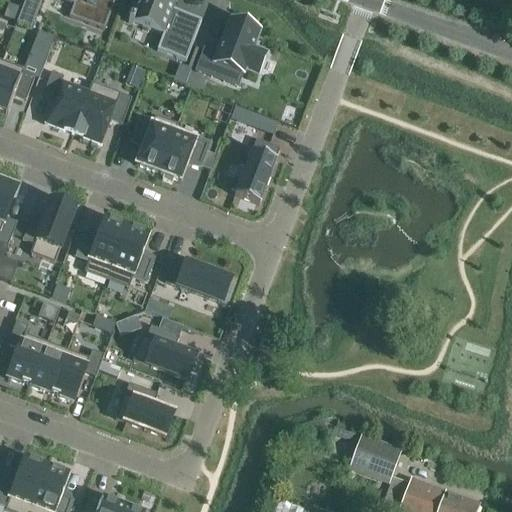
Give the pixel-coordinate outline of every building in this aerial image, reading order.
[(39,0),(25,0),(16,25),(31,30),(42,1),(39,0)] [(55,0),(64,3),(65,1),(74,4),(69,19),(104,32),(115,0),(55,0)] [(130,19),(128,25),(133,26),(163,37),(157,53),(185,64),(201,23),(172,12),(176,1),(174,0),(137,0),(130,19)] [(204,51),(195,73),(210,79),(215,66),(243,76),(245,72),(258,77),(266,55),(253,50),(260,32),(258,32),(231,22),(232,21),(230,21),(217,56),(204,51)] [(33,34),(29,45),(49,52),(53,41),(33,34)] [(2,64),(0,68),(0,114),(7,117),(14,98),(26,102),(34,79),(23,75),(24,72),(2,64)] [(51,74),(42,97),(54,102),(45,125),(44,125),(44,126),(73,137),(92,86),(91,85),(88,94),(61,84),(63,79),(51,74)] [(92,86),(73,137),(101,148),(102,147),(101,146),(110,123),(121,127),(131,101),(92,86)] [(141,120),(132,143),(144,147),(136,167),(158,176),(177,127),(155,118),(152,125),(141,120)] [(177,127),(158,176),(180,184),(188,164),(200,169),(205,154),(208,146),(196,141),(195,144),(174,136),(178,127),(177,127)] [(235,180),(230,192),(236,194),(235,197),(234,198),(259,207),(280,151),(256,142),(250,158),(244,156),(240,168),(245,170),(241,182),(235,180)] [(205,154),(200,169),(210,172),(215,158),(205,154)] [(0,184),(0,244),(8,248),(12,236),(17,225),(5,220),(16,190),(0,184)] [(23,240),(22,242),(34,247),(30,257),(54,266),(74,212),(50,203),(42,224),(31,219),(27,229),(23,240)] [(85,236),(77,259),(88,263),(84,274),(106,283),(127,229),(104,221),(97,240),(85,236)] [(17,225),(12,236),(23,240),(27,229),(17,225)] [(127,229),(106,283),(128,291),(132,280),(144,285),(153,261),(141,257),(149,237),(127,229)] [(19,265),(3,259),(0,268),(0,280),(11,284),(19,265)] [(165,285),(221,306),(230,282),(174,261),(165,285)] [(156,318),(161,306),(149,302),(145,314),(156,318)] [(68,314),(65,322),(77,326),(80,318),(68,314)] [(163,322),(159,332),(178,339),(182,329),(163,322)] [(16,324),(7,347),(19,351),(8,381),(30,390),(47,345),(25,337),(28,328),(16,324)] [(142,338),(133,363),(184,382),(186,383),(187,381),(194,360),(195,361),(195,358),(193,358),(175,351),(179,339),(178,339),(159,332),(151,328),(146,340),(142,338)] [(263,339),(259,350),(274,355),(278,344),(263,339)] [(47,345),(30,390),(50,397),(67,353),(47,345)] [(67,353),(50,397),(72,406),(83,376),(95,380),(98,373),(101,364),(104,357),(92,353),(89,361),(67,353)] [(101,364),(98,373),(116,380),(120,371),(101,364)] [(116,419),(115,422),(118,422),(124,425),(127,426),(143,432),(145,433),(146,433),(162,439),(165,440),(165,438),(173,418),(174,416),(171,415),(153,408),(157,396),(129,386),(123,400),(124,400),(116,419)] [(402,453),(362,437),(352,463),(392,478),(402,453)] [(5,476),(0,488),(0,507),(6,509),(4,511),(29,511),(46,469),(24,460),(17,480),(5,476)] [(46,469),(29,511),(68,511),(73,501),(61,497),(69,477),(46,469)] [(410,481),(398,511),(476,511),(478,506),(461,500),(410,481)] [(299,511),(303,498),(279,492),(273,511),(299,511)] [(90,496),(84,511),(133,511),(103,501),(103,500),(102,500),(90,496)]
